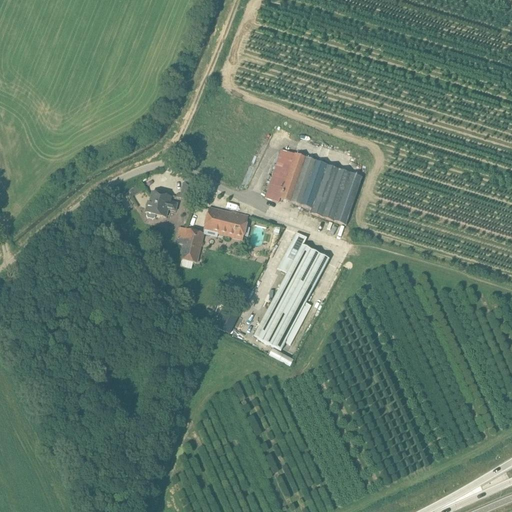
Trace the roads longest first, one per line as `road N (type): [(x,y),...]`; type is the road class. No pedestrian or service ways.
road 1 (track): [(511,290),(352,243),(170,168)]
road 2 (unclassified): [(0,272),(114,182),(142,168),(170,168)]
road 3 (track): [(235,0),(170,168)]
